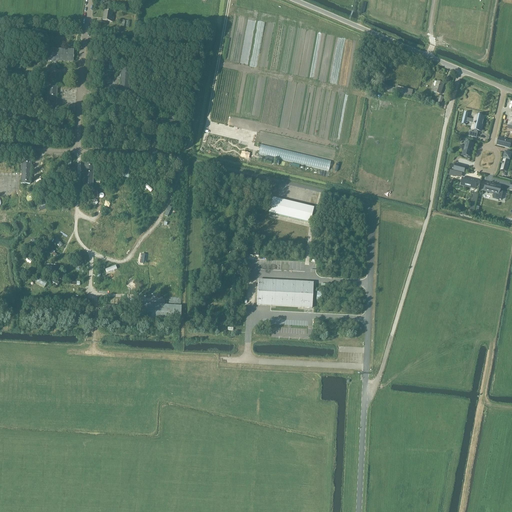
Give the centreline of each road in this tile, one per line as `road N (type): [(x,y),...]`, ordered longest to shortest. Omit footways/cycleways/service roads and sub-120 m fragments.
road 1 (track): [(365,394),(379,375),(427,217),(461,70)]
road 2 (unclassified): [(504,88),(295,0)]
road 3 (track): [(482,399),(491,352),(489,338),(478,333),(374,384)]
road 4 (unknown): [(228,0),(208,111),(212,127),(246,139)]
road 5 (track): [(94,353),(220,359)]
road 6 (track): [(79,91),(131,97),(147,109),(151,155)]
